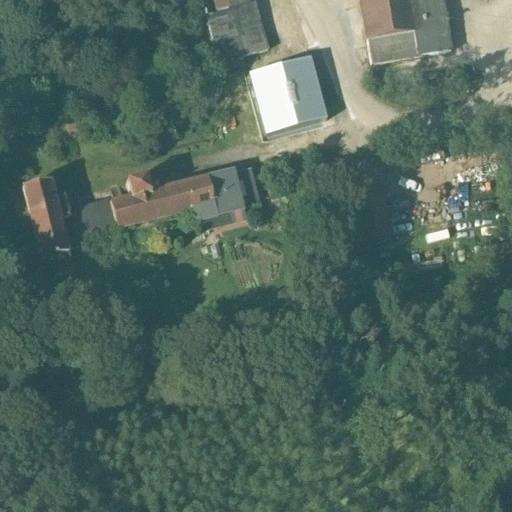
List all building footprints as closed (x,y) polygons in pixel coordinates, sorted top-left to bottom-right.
[(248,0),(204,0),(219,59),(243,54),(267,48),(256,2),(250,3),(248,0)] [(360,0),(371,64),(451,51),(442,0),(360,0)] [(75,25),(55,30),(59,48),(65,47),(67,54),(78,51),(76,44),(84,42),(81,30),(77,31),(75,25)] [(267,48),(243,54),(254,98),(251,98),(261,139),(290,132),(270,47),(267,48)] [(248,172),(230,177),(239,212),(257,208),(248,172)] [(230,177),(206,183),(214,219),(235,213),(237,219),(241,218),(239,212),(230,177)] [(145,181),(125,186),(129,202),(109,207),(115,231),(116,232),(189,214),(192,224),(214,219),(206,183),(149,197),(145,181)] [(47,184),(21,191),(39,263),(46,262),(65,257),(62,244),(56,221),(66,218),(61,200),(52,203),(47,184)] [(382,191),(329,200),(337,248),(390,240),(382,191)] [(66,218),(56,221),(62,244),(115,231),(109,207),(66,218)] [(65,257),(46,262),(49,275),(69,270),(65,257)] [(287,319),(275,320),(276,340),(288,339),(287,319)]
